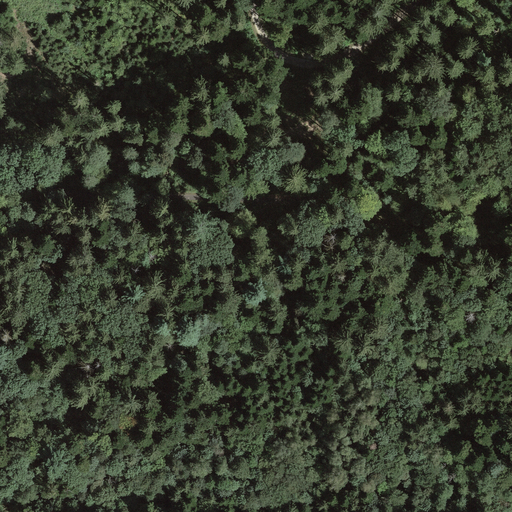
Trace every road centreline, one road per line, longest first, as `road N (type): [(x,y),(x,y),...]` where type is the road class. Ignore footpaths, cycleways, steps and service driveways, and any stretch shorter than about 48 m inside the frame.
road 1 (track): [(511,214),(0,191)]
road 2 (track): [(249,0),(262,49),(278,66),(301,72),(354,60),(416,0)]
